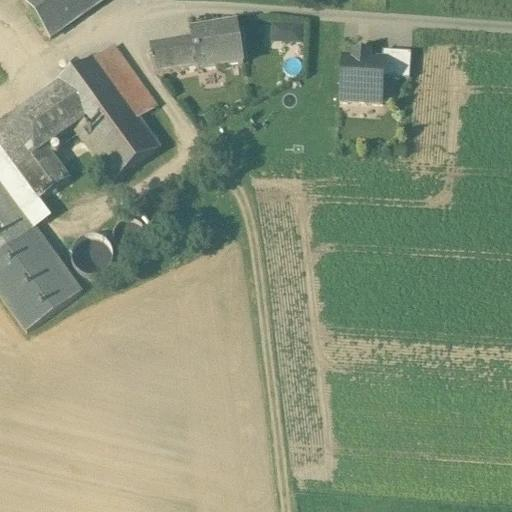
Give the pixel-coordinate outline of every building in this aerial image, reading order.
[(26,0),(22,3),(50,42),(109,0),(26,0)] [(274,43),(305,45),(306,26),(275,25),(274,43)] [(193,47),(151,54),(153,66),(151,67),(151,70),(154,69),(155,78),(197,72),(198,75),(243,67),(237,30),(192,37),(193,47)] [(114,48),(48,95),(74,132),(113,185),(160,152),(139,122),(158,109),(114,48)] [(411,56),(383,54),(382,64),(383,64),(382,80),(409,82),(411,56)] [(382,64),(344,62),(341,104),(381,106),(382,80),(383,64),(382,64)] [(74,132),(48,95),(22,114),(48,151),(74,132)] [(48,151),(22,114),(0,130),(0,148),(41,205),(71,183),(48,151)] [(41,205),(0,148),(0,183),(35,232),(52,220),(41,205)] [(0,183),(0,297),(35,346),(89,307),(35,232),(0,183)] [(136,224),(133,223),(129,223),(125,223),(122,224),(119,226),(117,229),(115,231),(113,234),(113,236),(113,240),(113,243),(114,246),(115,249),(118,252),(120,253),(122,255),(125,256),(129,256),(133,256),(136,255),(139,253),(142,250),(144,248),(145,245),(146,243),(146,241),(146,239),(146,236),(145,233),(143,230),(140,227),(139,226),(136,224)] [(98,241),(92,240),(86,242),(82,243),(78,246),(76,248),(74,251),(73,255),(72,257),(71,262),(72,266),(73,269),(75,273),(77,276),(80,278),(82,280),(86,281),(89,282),(93,282),(97,282),(101,280),(104,278),(106,277),(108,275),(110,272),(112,268),(112,266),(113,263),(113,261),(113,259),(112,256),(111,253),(110,250),(107,247),(105,245),(102,243),(98,241)]
